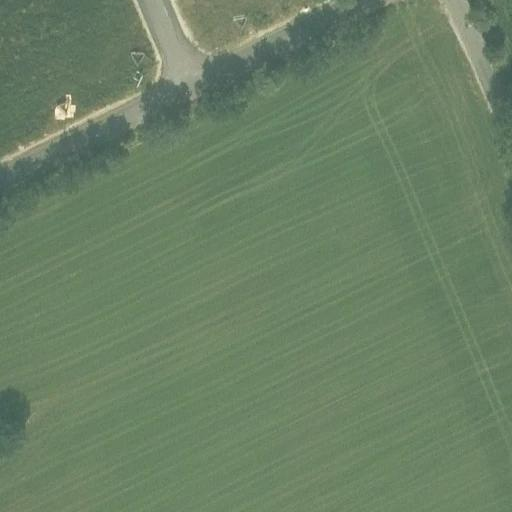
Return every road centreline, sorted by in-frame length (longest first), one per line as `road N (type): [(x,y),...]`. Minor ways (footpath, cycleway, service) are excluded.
road 1 (unclassified): [(0,188),(199,94)]
road 2 (unclassified): [(199,94),(391,0)]
road 3 (unclassified): [(455,0),(511,140)]
